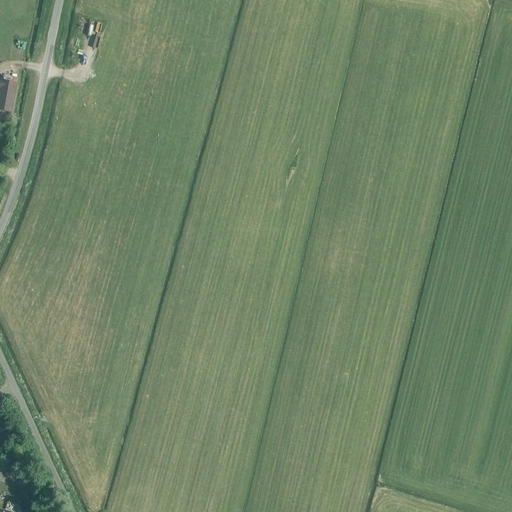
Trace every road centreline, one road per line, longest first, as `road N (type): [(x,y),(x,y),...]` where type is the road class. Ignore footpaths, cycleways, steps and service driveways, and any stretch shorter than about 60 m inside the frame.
road 1 (unclassified): [(0,224),(60,0)]
road 2 (unclassified): [(65,511),(0,362)]
